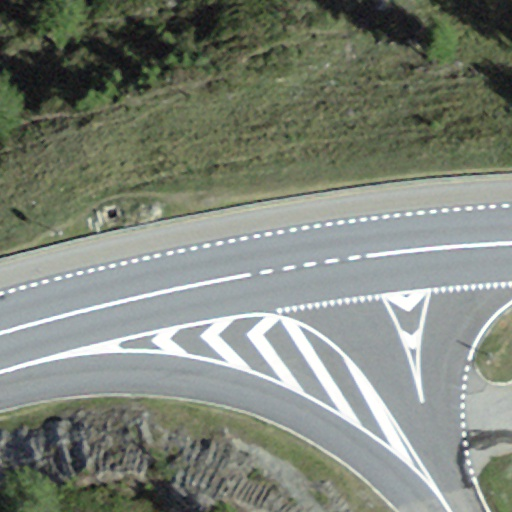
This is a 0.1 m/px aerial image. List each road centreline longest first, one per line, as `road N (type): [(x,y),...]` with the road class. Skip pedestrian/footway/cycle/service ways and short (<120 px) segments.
road 1 (primary): [(322,260),(129,297),(0,332)]
road 2 (unclassified): [(322,260),(460,511)]
road 3 (primary): [(511,246),(322,260)]
